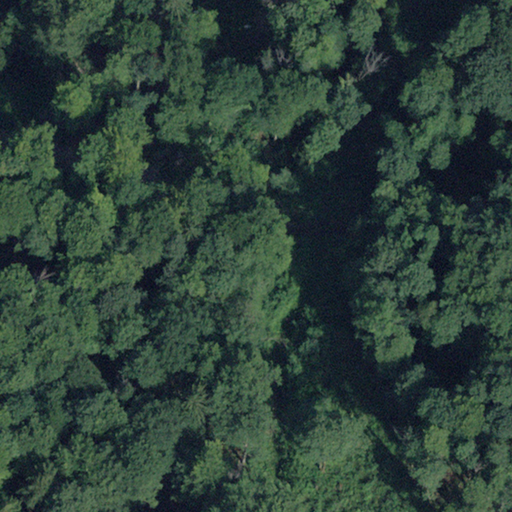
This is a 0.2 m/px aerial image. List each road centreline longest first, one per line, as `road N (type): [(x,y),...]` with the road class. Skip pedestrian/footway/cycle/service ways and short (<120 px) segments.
road 1 (track): [(0,133),(206,217),(297,227),(511,200)]
road 2 (track): [(511,144),(359,44),(309,0)]
